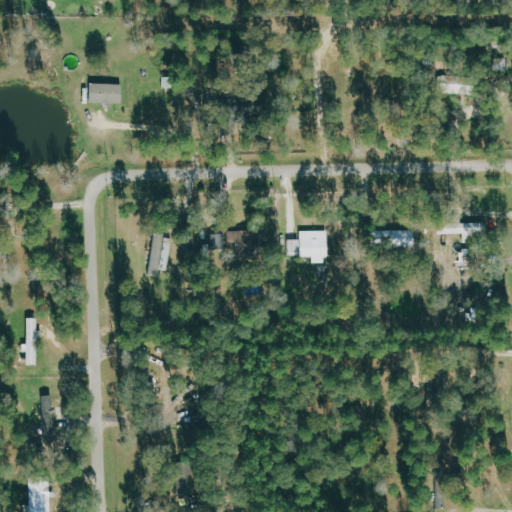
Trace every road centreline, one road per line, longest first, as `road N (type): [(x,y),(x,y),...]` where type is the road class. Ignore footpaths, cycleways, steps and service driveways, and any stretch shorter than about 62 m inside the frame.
road 1 (residential): [(93,248),(92,204),(98,189),(121,177),(511,167)]
road 2 (residential): [(101,511),(93,248)]
